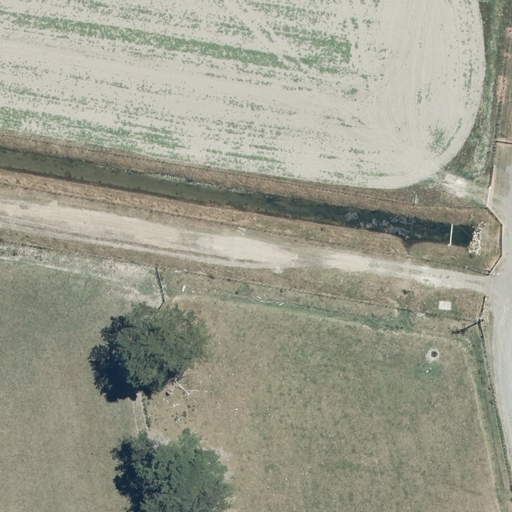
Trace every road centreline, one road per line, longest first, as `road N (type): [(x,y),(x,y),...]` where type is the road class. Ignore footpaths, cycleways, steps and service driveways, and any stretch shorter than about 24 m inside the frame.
road 1 (track): [(0,204),(493,287)]
road 2 (unclassified): [(493,287),(511,89)]
road 3 (unclassified): [(511,468),(490,362),(493,287)]
